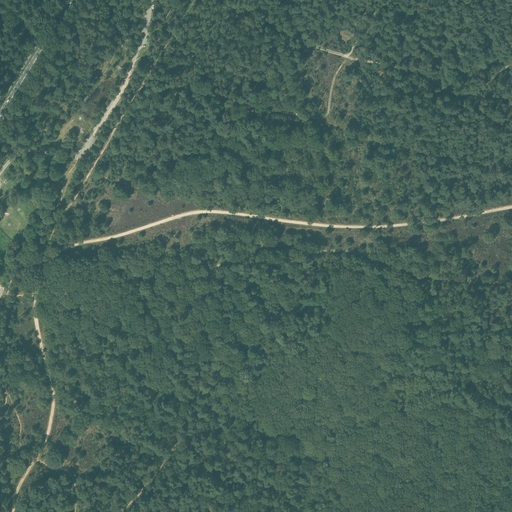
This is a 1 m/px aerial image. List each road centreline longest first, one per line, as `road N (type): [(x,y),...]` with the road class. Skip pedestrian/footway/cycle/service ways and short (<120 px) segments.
road 1 (track): [(511,209),(399,227),(192,211),(66,247),(45,263),(33,300),(53,406),(11,511)]
road 2 (track): [(116,511),(190,427),(212,261),(220,256),(264,239),(355,251),(422,274),(511,282)]
road 3 (track): [(511,328),(443,318),(471,381),(499,418),(511,421)]
road 4 (track): [(511,160),(413,151),(325,118)]
road 5 (track): [(325,118),(207,112),(145,76)]
road 6 (track): [(348,59),(423,71),(465,90),(489,83),(511,60)]
road 7 (secondary): [(0,116),(72,0)]
road 8 (track): [(231,0),(348,59)]
